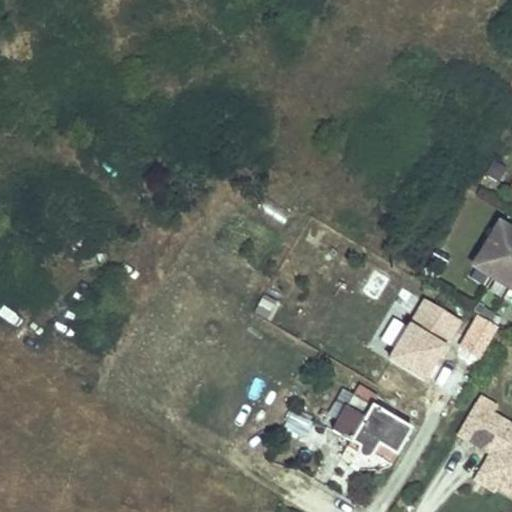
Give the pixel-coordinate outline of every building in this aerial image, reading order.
[(511,234),(503,229),(479,270),(497,281),(511,290),(511,234)] [(461,318),(423,297),(388,359),(426,380),(461,318)] [(499,326),(479,314),(461,343),(481,355),(499,326)] [(362,386),(341,421),(365,435),(359,444),(356,449),(374,459),(377,454),(382,446),(399,456),(416,428),(371,401),(375,393),(362,386)] [(438,401),(412,386),(405,395),(432,411),(438,401)] [(432,411),(405,395),(397,408),(423,425),(432,411)] [(459,433),(476,443),(494,413),(498,407),(480,397),(459,433)] [(282,426),(305,435),(311,419),(289,410),(282,426)] [(511,424),(494,413),(476,443),(494,454),(481,476),(511,493),(511,424)] [(365,435),(341,421),(335,430),(359,444),(365,435)] [(394,464),(399,456),(382,446),(377,454),(394,464)]
